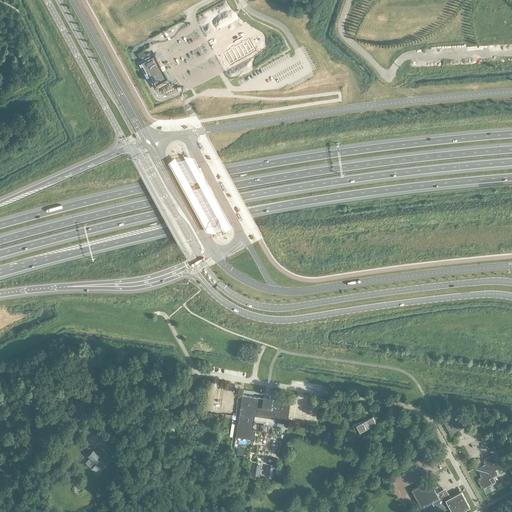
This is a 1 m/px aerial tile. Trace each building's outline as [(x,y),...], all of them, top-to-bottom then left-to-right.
[(231,49),(224,53),(230,64),(254,51),(248,39),(244,42),(244,41),(242,42),(242,43),(234,47),(234,46),(231,48),(231,49)] [(163,65),(162,66),(155,54),(140,62),(141,63),(140,64),(142,66),(143,66),(146,73),(145,73),(148,77),(150,76),(155,87),(157,86),(158,88),(169,82),(167,80),(169,79),(164,69),(165,68),(163,65)] [(263,398),(242,395),(236,437),(254,439),(255,430),(252,430),(254,420),(275,423),(275,422),(287,423),(290,402),(272,400),(273,398),(267,397),(263,397),(263,398)] [(459,408),(447,415),(449,420),(444,423),(450,434),(464,427),(462,423),(466,420),(459,408)] [(373,416),(365,420),(356,425),(360,432),(375,424),(376,423),(373,416)] [(171,422),(169,423),(164,426),(171,439),(177,436),(171,422)] [(89,456),(90,457),(86,462),(91,467),(91,466),(93,468),(92,468),(97,472),(102,467),(101,466),(103,464),(106,461),(106,462),(111,456),(106,452),(104,451),(105,451),(100,446),(95,452),(94,450),(89,456)] [(500,467),(493,454),(483,460),(486,464),(479,467),(478,471),(482,477),(478,479),(483,489),(496,482),(493,477),(498,474),(495,470),(500,467)] [(261,464),(253,463),(251,475),(253,475),(253,476),(256,477),(256,476),(260,476),(261,464)] [(275,466),(267,465),(265,477),(273,479),(275,466)] [(432,502),(435,507),(444,510),(449,507),(452,511),(460,511),(470,507),(461,491),(450,497),(448,493),(441,491),(437,493),(430,480),(412,489),(422,507),(432,502)]
